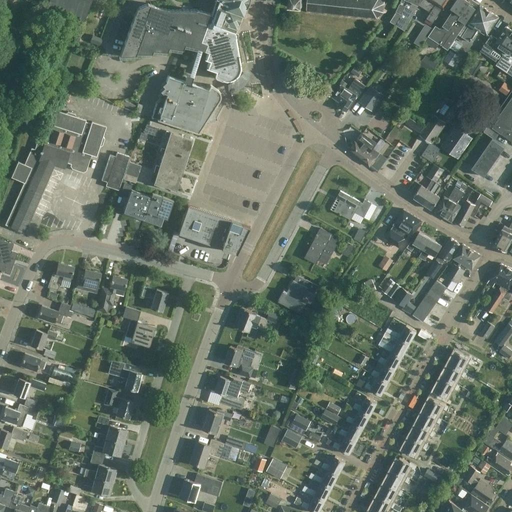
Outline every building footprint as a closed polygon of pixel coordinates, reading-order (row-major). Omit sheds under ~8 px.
[(48,0),(46,8),(83,19),(91,0),(48,0)] [(243,15),(248,0),(215,0),(214,4),(215,4),(211,14),(202,11),(200,11),(192,9),(173,9),(165,9),(158,7),(150,4),(137,8),(134,18),(121,51),(120,55),(135,56),(136,53),(151,53),(152,50),(167,51),(169,47),(183,50),(184,44),(197,47),(197,48),(201,49),(206,51),(203,58),(208,60),(205,67),(216,71),(215,73),(215,75),(215,77),(216,78),(222,80),(221,80),(225,81),(228,81),(229,81),(233,79),(236,77),(238,75),(240,71),(241,68),(241,64),(236,37),(235,32),(238,23),(241,14),(243,15)] [(359,13),(367,14),(367,19),(369,19),(369,15),(376,15),(377,19),(379,19),(377,15),(382,11),(386,13),(387,11),(383,9),(384,3),(388,2),(387,0),(384,0),(383,1),(382,0),(290,0),(290,3),(307,4),(307,5),(305,5),(305,7),(307,8),(306,13),(309,13),(310,8),(324,9),(323,14),(325,15),(326,10),(340,11),(339,16),(342,16),(342,11),(356,13),(356,18),(358,18),(359,13)] [(390,21),(404,30),(420,0),(401,0),(396,11),(390,21)] [(422,0),(419,5),(430,12),(424,21),(431,25),(442,8),(443,9),(449,0),(422,0)] [(454,39),(466,23),(465,23),(477,5),(469,0),(455,0),(451,7),(453,9),(442,25),(443,25),(440,29),(435,25),(428,36),(427,36),(424,41),(428,44),(435,48),(438,43),(447,49),(454,39)] [(478,29),(487,34),(499,17),(480,5),(470,20),(470,22),(476,26),(474,29),(468,25),(461,36),(470,42),(478,29)] [(496,64),(511,75),(511,30),(505,26),(497,39),(491,34),(483,45),(491,50),(493,47),(503,54),(496,64)] [(89,42),(99,46),(102,39),(92,35),(89,42)] [(462,44),(455,40),(450,47),(457,52),(462,44)] [(156,102),(151,117),(198,133),(210,114),(211,112),(218,101),(220,98),(220,94),(219,91),(217,89),(210,84),(207,88),(191,83),(190,83),(194,70),(201,49),(197,48),(191,68),(188,75),(185,74),(183,81),(167,75),(166,81),(162,85),(164,87),(160,91),(162,93),(158,96),(160,99),(156,102)] [(419,64),(431,73),(440,61),(431,55),(429,57),(426,55),(419,64)] [(466,71),(474,76),(483,62),(475,57),(466,71)] [(358,77),(362,71),(355,66),(351,71),(358,77)] [(231,82),(228,84),(228,91),(232,91),(234,90),(237,90),(240,88),(242,87),(245,85),(247,82),(249,79),(250,77),(251,74),(251,72),(244,70),(241,74),(231,82)] [(366,85),(364,84),(355,77),(347,88),(341,84),(332,96),(340,102),(338,105),(346,111),(356,96),(358,97),(366,85)] [(511,87),(504,82),(498,90),(506,95),(511,87)] [(372,111),(384,95),(370,85),(359,101),(363,104),(371,110),(372,111)] [(492,138),(471,168),(481,174),(484,176),(505,146),(495,139),(499,132),(511,141),(511,140),(511,89),(494,116),(489,123),(488,124),(483,131),(492,138)] [(446,96),(433,115),(444,122),(446,119),(444,118),(455,102),(446,96)] [(133,110),(135,105),(125,101),(123,105),(133,110)] [(65,113),(55,110),(51,124),(48,123),(45,125),(44,129),(38,127),(36,134),(38,137),(34,149),(31,148),(24,164),(18,161),(11,177),(24,183),(6,224),(24,232),(54,165),(64,168),(66,162),(71,164),(70,166),(72,169),(83,172),(86,171),(91,154),(96,156),(99,146),(102,145),(104,138),(103,135),(106,126),(91,121),(91,123),(85,121),(85,119),(76,116),(74,113),(68,111),(65,113)] [(404,113),(400,119),(406,123),(409,117),(404,113)] [(420,135),(431,142),(445,123),(444,122),(433,115),(420,135)] [(142,131),(156,136),(159,128),(146,124),(142,131)] [(471,137),(458,128),(447,145),(459,154),(471,137)] [(164,149),(187,156),(192,139),(169,131),(164,149)] [(138,138),(145,140),(147,134),(140,132),(138,138)] [(376,144),(361,133),(355,141),(355,140),(349,148),(349,150),(353,153),(369,166),(376,171),(377,172),(385,162),(387,158),(380,153),(373,148),(376,144)] [(433,142),(425,154),(435,161),(444,149),(433,142)] [(175,191),(187,156),(164,149),(153,183),(175,191)] [(105,185),(118,190),(130,156),(117,152),(115,156),(110,154),(101,180),(107,181),(105,185)] [(123,178),(135,182),(140,165),(129,161),(123,178)] [(413,197),(422,203),(436,182),(432,179),(426,188),(421,184),(413,197)] [(167,217),(170,208),(173,199),(152,192),(151,196),(130,189),(132,185),(124,182),(122,189),(129,192),(122,213),(140,219),(160,226),(164,216),(167,217)] [(436,182),(422,203),(432,209),(440,197),(435,193),(441,184),(436,182)] [(453,201),(460,189),(454,186),(448,198),(444,196),(435,212),(444,217),(453,201)] [(452,222),(460,208),(461,206),(457,204),(464,192),(460,189),(453,201),(444,217),(452,222)] [(364,217),(369,208),(372,203),(365,199),(363,202),(340,190),(336,197),(340,199),(335,208),(334,210),(351,219),(351,218),(361,223),(364,217)] [(480,194),(477,199),(482,202),(489,206),(492,201),(480,194)] [(462,208),(455,222),(463,227),(470,214),(472,215),(474,216),(477,210),(478,208),(482,202),(477,199),(474,204),(467,200),(462,208)] [(236,252),(249,225),(188,205),(178,233),(232,251),(236,252)] [(399,247),(408,232),(412,235),(422,220),(404,208),(394,223),(385,238),(399,247)] [(507,250),(511,240),(511,221),(509,228),(504,225),(502,228),(493,244),(507,250)] [(360,242),(366,231),(359,227),(354,238),(360,242)] [(338,237),(321,228),(316,236),(317,237),(306,257),(316,262),(318,257),(326,262),(336,244),(335,243),(338,237)] [(417,243),(425,247),(426,247),(431,238),(419,232),(413,243),(411,241),(406,248),(411,251),(417,243)] [(14,258),(15,258),(17,252),(10,250),(13,243),(0,238),(0,252),(0,253),(0,271),(3,272),(8,273),(14,258)] [(442,245),(431,238),(426,247),(425,247),(419,256),(423,259),(428,251),(435,256),(442,245)] [(448,260),(460,244),(451,238),(436,259),(429,268),(426,273),(432,278),(442,263),(441,263),(445,258),(448,260)] [(348,256),(354,245),(347,241),(341,252),(348,256)] [(454,258),(459,261),(457,265),(453,263),(446,274),(458,282),(465,270),(467,266),(472,269),(481,255),(463,243),(454,258)] [(378,265),(386,270),(393,259),(385,254),(378,265)] [(71,276),(74,266),(58,262),(56,273),(53,272),(47,286),(57,290),(60,284),(56,283),(59,273),(63,274),(62,279),(70,281),(71,276)] [(493,312),(511,282),(511,268),(501,263),(487,283),(493,287),(497,282),(502,285),(486,308),(493,312)] [(98,284),(101,273),(85,269),(84,271),(81,271),(79,270),(75,287),(84,289),(85,285),(97,288),(98,284)] [(123,296),(127,278),(112,275),(109,288),(102,287),(96,310),(106,312),(108,305),(113,306),(115,294),(123,296)] [(395,282),(390,279),(382,291),(387,294),(395,282)] [(309,280),(305,286),(293,280),(287,291),(284,290),(278,301),(300,313),(306,304),(301,301),(307,290),(314,294),(319,286),(309,280)] [(436,280),(433,285),(444,292),(447,287),(436,280)] [(368,292),(376,289),(373,283),(366,286),(368,292)] [(401,287),(396,283),(388,295),(393,298),(401,287)] [(511,283),(503,297),(509,301),(511,294),(511,283)] [(150,307),(162,311),(167,292),(144,285),(141,296),(147,298),(149,292),(154,294),(150,307)] [(440,297),(444,292),(433,285),(429,290),(440,297)] [(332,295),(335,289),(329,286),(326,292),(332,295)] [(394,299),(403,305),(411,294),(402,287),(394,299)] [(57,293),(50,290),(48,296),(55,299),(57,293)] [(437,302),(440,297),(429,290),(426,295),(437,302)] [(426,295),(423,300),(433,307),(437,302),(426,295)] [(419,305),(430,312),(433,307),(423,300),(419,305)] [(66,316),(70,305),(61,302),(58,311),(41,305),(37,316),(54,322),(55,321),(60,323),(63,315),(66,316)] [(427,317),(430,312),(419,305),(416,309),(427,317)] [(131,340),(149,346),(154,329),(140,324),(141,321),(137,320),(140,311),(126,306),(122,316),(130,319),(125,335),(131,337),(131,340)] [(88,307),(85,315),(92,317),(95,310),(88,307)] [(256,314),(256,312),(242,307),(235,326),(249,331),(251,325),(263,329),(267,319),(256,314)] [(423,322),(427,317),(416,309),(412,315),(423,322)] [(267,319),(277,323),(281,315),(270,311),(267,319)] [(495,326),(487,321),(479,333),(487,338),(495,326)] [(511,331),(511,325),(508,323),(495,340),(501,346),(511,331)] [(409,344),(416,331),(406,325),(401,335),(387,328),(385,332),(399,339),(399,338),(409,344)] [(54,340),(56,333),(47,330),(46,333),(36,329),(30,345),(41,349),(45,337),(54,340)] [(392,351),(402,357),(409,344),(399,338),(399,339),(394,348),(388,344),(386,348),(392,352),(392,351)] [(382,339),(378,345),(384,348),(387,342),(382,339)] [(499,351),(509,358),(511,353),(511,350),(504,344),(499,351)] [(256,351),(241,346),(240,349),(230,345),(225,362),(240,367),(238,372),(250,377),(253,367),(251,366),(256,351)] [(43,354),(54,358),(56,352),(45,348),(43,354)] [(385,364),(396,370),(402,357),(392,351),(392,352),(387,361),(381,357),(378,361),(385,365),(385,364)] [(459,371),(460,370),(465,360),(471,364),(473,360),(467,356),(466,358),(456,352),(449,365),(459,371)] [(37,367),(42,369),(45,361),(39,359),(40,358),(24,353),(20,365),(35,370),(37,367)] [(309,361),(315,364),(319,356),(313,353),(309,361)] [(365,365),(368,358),(362,354),(358,361),(365,365)] [(124,387),(136,391),(141,373),(136,372),(138,366),(111,360),(107,373),(116,375),(116,374),(120,375),(120,376),(127,378),(124,387)] [(389,382),(396,370),(385,364),(385,365),(380,373),(373,370),(371,374),(378,378),(378,377),(389,382)] [(452,384),(453,382),(458,373),(464,377),(466,373),(460,370),(459,371),(449,365),(442,378),(452,384)] [(54,366),(51,376),(70,382),(73,372),(54,366)] [(242,409),(244,402),(245,398),(238,396),(240,390),(248,392),(251,382),(232,376),(231,379),(220,375),(215,391),(223,393),(220,402),(242,409)] [(291,376),(287,385),(295,388),(299,380),(291,376)] [(382,395),(389,382),(378,377),(378,378),(373,386),(366,383),(364,387),(371,391),(371,390),(382,395)] [(483,381),(476,377),(472,383),(479,387),(483,381)] [(18,378),(12,393),(23,397),(28,385),(43,391),(45,384),(30,379),(29,382),(18,378)] [(359,378),(356,384),(363,388),(364,387),(366,383),(367,382),(359,378)] [(452,384),(442,378),(435,391),(445,397),(451,387),(457,390),(460,386),(453,382),(452,384)] [(116,414),(128,418),(133,401),(115,396),(117,391),(108,388),(103,403),(118,407),(116,414)] [(466,395),(474,400),(477,395),(468,391),(466,395)] [(360,409),(371,415),(378,402),(367,396),(362,407),(355,404),(353,408),(360,411),(360,409)] [(33,409),(33,408),(36,401),(26,397),(23,405),(33,409)] [(431,399),(424,412),(435,417),(435,416),(440,407),(446,410),(449,406),(442,403),(441,404),(431,399)] [(341,407),(330,401),(327,407),(338,413),(341,407)] [(38,409),(33,408),(33,409),(23,405),(18,404),(16,410),(5,406),(1,418),(14,423),(16,418),(23,420),(25,413),(31,415),(30,418),(35,420),(38,409)] [(230,420),(232,415),(232,414),(219,410),(218,412),(209,408),(202,428),(217,433),(222,418),(230,420)] [(244,414),(252,416),(254,410),(246,408),(244,414)] [(353,422),(363,428),(371,415),(360,409),(360,411),(355,420),(348,416),(346,421),(352,424),(353,422)] [(335,424),(340,416),(331,411),(326,420),(335,424)] [(428,430),(428,429),(433,420),(439,423),(441,420),(435,416),(435,417),(424,412),(417,424),(428,430)] [(306,430),(310,421),(296,414),(291,423),(306,430)] [(96,422),(107,424),(108,418),(98,415),(96,422)] [(57,416),(53,425),(62,428),(65,419),(57,416)] [(499,422),(509,429),(511,425),(511,422),(504,416),(499,422)] [(356,441),(363,428),(353,422),(352,424),(348,433),(341,429),(339,433),(345,437),(346,435),(356,441)] [(509,429),(499,422),(495,427),(505,435),(509,429)] [(421,443),(421,442),(426,433),(432,436),(435,432),(428,429),(428,430),(417,424),(410,437),(421,443)] [(105,437),(123,443),(127,430),(109,425),(106,435),(98,433),(97,437),(105,440),(105,437)] [(273,447),(281,429),(272,425),(264,443),(273,447)] [(13,426),(11,432),(0,428),(0,445),(6,448),(10,436),(24,441),(27,432),(13,426)] [(287,429),(281,441),(295,448),(301,437),(287,429)] [(320,436),(310,431),(307,437),(317,442),(320,436)] [(28,438),(36,441),(39,436),(28,432),(26,435),(29,435),(28,438)] [(511,442),(507,439),(504,443),(488,433),(483,441),(511,459),(511,442)] [(228,435),(225,443),(244,449),(247,442),(232,437),(228,435)] [(349,454),(356,441),(346,435),(345,437),(341,445),(327,438),(325,442),(339,450),(339,448),(349,454)] [(92,455),(103,459),(105,451),(120,455),(123,443),(105,437),(105,440),(103,448),(94,445),(92,455)] [(421,443),(410,437),(403,450),(414,456),(419,446),(425,449),(427,445),(421,442),(421,443)] [(198,441),(191,462),(205,467),(209,453),(220,457),(228,460),(230,452),(232,445),(225,443),(211,439),(209,445),(198,441)] [(81,444),(70,441),(68,449),(78,452),(81,444)] [(482,443),(478,450),(483,453),(487,446),(482,443)] [(507,473),(509,474),(511,469),(511,464),(511,462),(497,452),(492,460),(488,457),(485,461),(505,475),(507,473)] [(112,482),(116,469),(101,465),(103,459),(92,455),(89,463),(98,465),(96,471),(85,468),(83,476),(86,477),(94,479),(94,476),(112,482)] [(263,471),(267,459),(257,456),(253,468),(263,471)] [(328,468),(338,474),(345,461),(335,456),(329,466),(323,463),(321,467),(327,470),(328,468)] [(447,467),(450,460),(442,456),(439,463),(447,467)] [(266,470),(280,478),(287,465),(273,457),(266,470)] [(0,473),(1,473),(8,476),(10,470),(13,471),(16,462),(4,458),(3,462),(0,461),(0,473)] [(403,477),(403,475),(408,467),(414,470),(417,466),(410,462),(409,464),(399,458),(392,471),(403,477)] [(495,489),(480,479),(478,482),(475,479),(480,473),(470,467),(462,479),(475,487),(471,493),(486,502),(488,500),(491,502),(496,494),(493,492),(495,489)] [(331,487),(338,474),(328,468),(327,470),(323,479),(311,472),(308,477),(320,483),(321,481),(331,487)] [(424,475),(435,481),(439,475),(427,469),(424,475)] [(396,489),(397,488),(402,479),(408,482),(410,479),(403,475),(403,477),(392,471),(385,484),(396,489)] [(222,481),(213,478),(197,473),(195,481),(186,478),(181,495),(196,500),(199,490),(218,496),(222,481)] [(94,476),(94,479),(92,487),(83,484),(82,489),(91,492),(91,490),(109,494),(112,482),(94,476)] [(51,483),(43,480),(41,486),(48,489),(51,483)] [(324,500),(331,487),(321,481),(320,483),(316,492),(304,486),(302,490),(314,496),(314,494),(324,500)] [(455,491),(459,486),(454,483),(450,488),(455,491)] [(68,491),(78,494),(80,488),(70,484),(68,491)] [(403,491),(397,488),(396,489),(385,484),(379,497),(389,502),(390,501),(394,492),(400,495),(403,491)] [(2,495),(0,494),(0,511),(3,504),(9,506),(13,493),(14,493),(14,491),(5,488),(3,495),(2,495)] [(33,496),(35,490),(28,488),(26,494),(33,496)] [(52,501),(60,503),(64,490),(56,488),(52,501)] [(249,507),(255,491),(249,488),(243,504),(249,507)] [(22,497),(14,493),(13,493),(9,506),(14,508),(12,511),(27,511),(29,506),(20,503),(22,497)] [(280,500),(270,494),(265,502),(276,508),(280,500)] [(314,494),(314,496),(309,505),(302,501),(300,506),(306,509),(307,507),(316,511),(317,511),(324,500),(314,494)] [(458,506),(464,511),(466,508),(471,511),(483,511),(488,505),(472,494),(467,501),(463,499),(458,506)] [(396,504),(390,501),(389,502),(379,497),(372,510),(376,511),(383,511),(387,505),(394,508),(396,504)] [(463,511),(464,511),(458,506),(447,499),(438,511),(463,511)] [(37,507),(30,504),(29,506),(27,511),(47,511),(49,506),(39,502),(37,507)] [(98,511),(100,511),(103,505),(95,502),(92,509),(98,511)] [(207,511),(213,511),(215,505),(205,502),(202,510),(207,511)]
